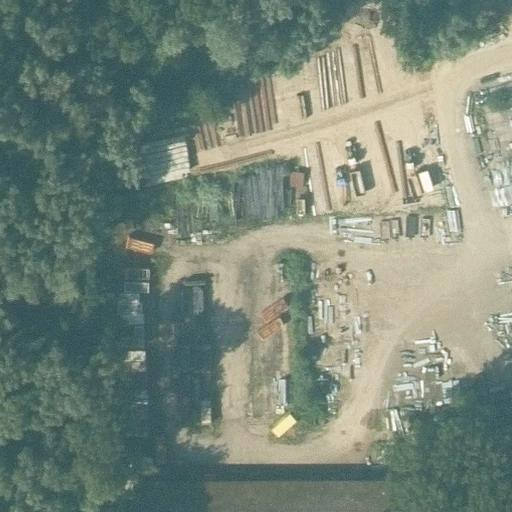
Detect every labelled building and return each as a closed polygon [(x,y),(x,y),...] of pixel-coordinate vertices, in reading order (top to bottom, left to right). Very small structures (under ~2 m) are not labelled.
[(212,155),(213,147),(196,147),(195,172),(231,172),(231,155),(212,155)] [(285,213),(283,168),(242,170),(244,214),(285,213)] [(306,186),(307,169),(294,168),(292,185),(306,186)] [(168,203),(167,228),(194,229),(195,204),(168,203)] [(141,265),(166,266),(167,256),(154,256),(154,233),(139,233),(138,252),(141,252),(141,265)] [(273,436),(299,435),(295,251),(255,252),(259,410),(273,410),(273,436)] [(170,323),(170,272),(142,271),(142,323),(170,323)] [(203,273),(202,324),(214,324),(216,273),(203,273)] [(426,511),(427,473),(136,475),(136,511),(426,511)]
